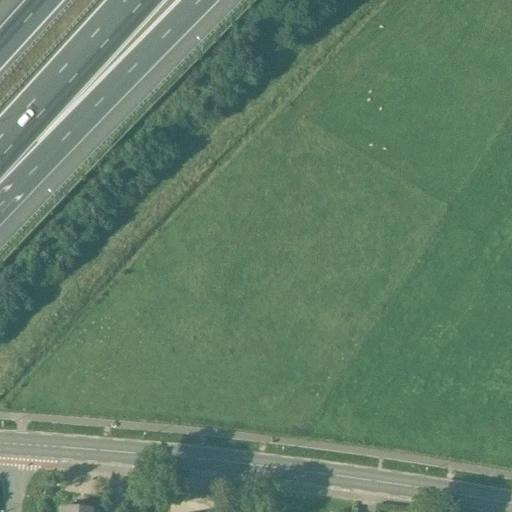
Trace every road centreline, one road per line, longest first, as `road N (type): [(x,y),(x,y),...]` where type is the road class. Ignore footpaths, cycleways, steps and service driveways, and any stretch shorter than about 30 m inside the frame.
road 1 (secondary): [(511,509),(313,476),(22,448)]
road 2 (motorway): [(0,169),(133,66),(200,0)]
road 3 (motorway): [(0,158),(141,0)]
